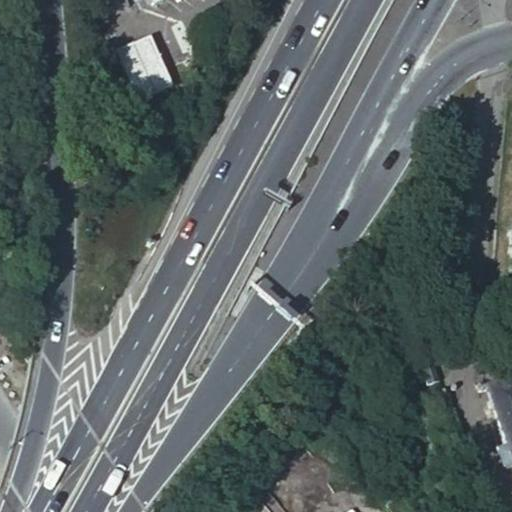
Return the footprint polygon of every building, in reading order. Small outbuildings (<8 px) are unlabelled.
[(171,89),(149,39),(115,54),(136,105),(171,89)] [(431,370),(419,374),(424,391),(429,389),(431,389),(436,387),(433,377),(431,370)] [(511,380),(486,389),(507,450),(500,453),(499,456),(503,468),(507,469),(511,466),(511,380)] [(424,409),(412,416),(406,419),(427,460),(460,443),(446,400),(443,400),(424,409)] [(420,511),(403,491),(386,506),(390,511),(420,511)]
